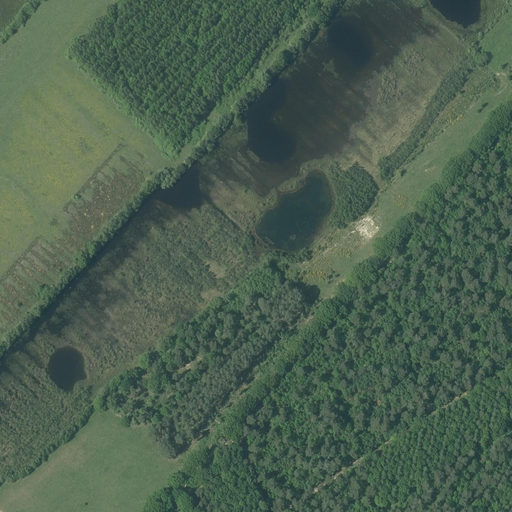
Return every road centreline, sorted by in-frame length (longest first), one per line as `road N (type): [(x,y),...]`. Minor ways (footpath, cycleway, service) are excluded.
road 1 (track): [(511,116),(161,511)]
road 2 (track): [(511,366),(281,511)]
